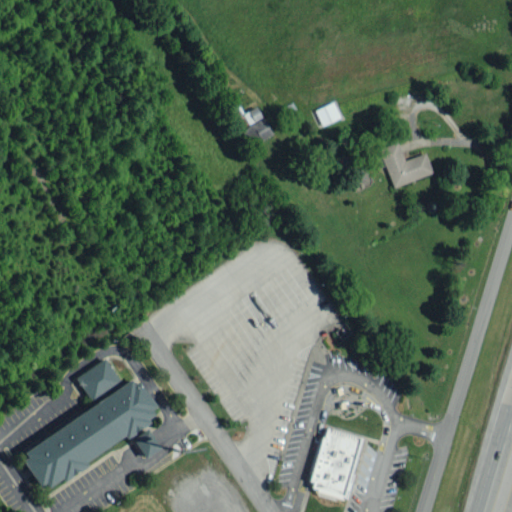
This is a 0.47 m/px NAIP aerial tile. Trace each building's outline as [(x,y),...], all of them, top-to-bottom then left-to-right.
[(320,125),(339,117),(332,101),(313,109),(320,125)] [(241,129),(250,146),(271,134),(255,106),(242,113),(249,125),(241,129)] [(431,173),(424,152),(402,159),(397,141),(378,147),(391,186),(431,173)] [(74,375),(87,400),(118,384),(105,358),(74,375)] [(17,449),(42,491),(85,464),(83,460),(122,436),(123,437),(152,420),(146,411),(154,406),(136,377),(17,449)] [(324,426),(306,482),(309,484),(309,486),(314,489),(316,490),(315,494),(333,500),(333,498),(340,500),(341,497),(345,498),(352,474),(350,472),(360,437),(324,426)] [(130,438),(143,458),(158,447),(145,427),(130,438)]
